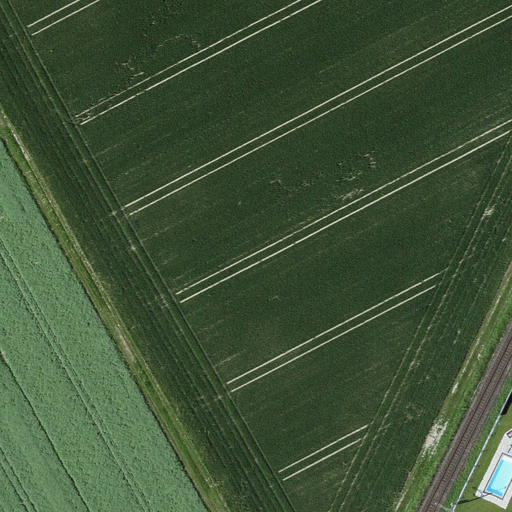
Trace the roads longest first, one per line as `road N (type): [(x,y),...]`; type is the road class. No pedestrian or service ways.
road 1 (track): [(215,511),(0,127)]
road 2 (track): [(392,511),(511,268)]
